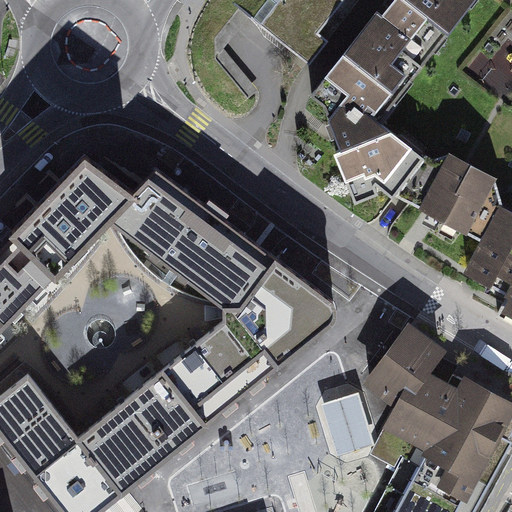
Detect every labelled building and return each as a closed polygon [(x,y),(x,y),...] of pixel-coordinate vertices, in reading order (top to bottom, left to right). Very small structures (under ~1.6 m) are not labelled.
[(267,0),(252,19),(309,64),(328,41),(318,33),(344,0),(267,0)] [(367,23),(421,66),(433,51),(426,45),(438,31),(445,37),(469,6),(462,0),(395,0),(382,16),(377,11),(367,23)] [(410,80),(421,66),(367,23),(312,94),(325,104),(342,148),(335,151),(355,201),(377,192),(374,185),(376,183),(393,196),(396,193),(417,165),(391,145),(397,136),(370,115),(403,75),(410,80)] [(493,177),(451,154),(433,159),(425,155),(417,165),(396,193),(484,240),(467,271),(509,293),(498,313),(511,320),(511,212),(502,207),(493,177)] [(15,234),(55,273),(108,218),(132,192),(85,157),(13,231),(15,234)] [(132,192),(108,218),(222,303),(223,303),(241,303),(275,257),(156,168),(132,192)] [(0,250),(0,329),(55,273),(15,234),(0,250)] [(241,318),(277,363),(331,319),(334,314),(335,309),(334,304),(331,299),(275,257),(241,303),(223,303),(223,318),(241,318)] [(163,366),(206,420),(277,363),(241,318),(223,318),(163,366)] [(511,417),(507,415),(511,406),(466,380),(466,381),(431,362),(440,350),(409,327),(370,379),(400,403),(394,414),(393,413),(372,453),(394,466),(401,454),(405,457),(375,511),(470,511),(489,473),(511,441),(505,437),(507,436),(509,435),(511,433),(511,431),(511,417)] [(78,434),(121,488),(206,420),(163,366),(78,434)] [(28,371),(0,394),(0,426),(68,511),(91,511),(121,488),(78,434),(28,371)] [(375,444),(358,390),(320,402),(336,456),(375,444)]
